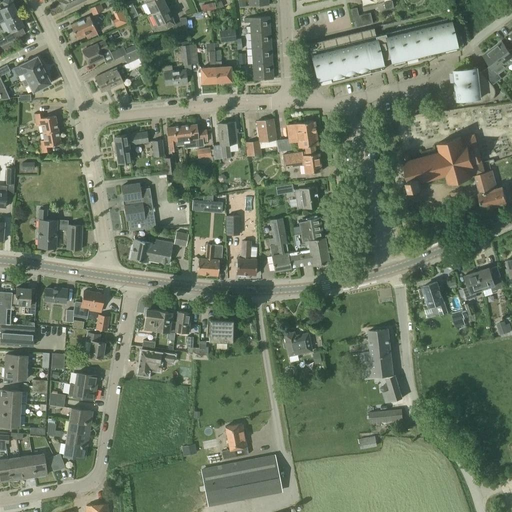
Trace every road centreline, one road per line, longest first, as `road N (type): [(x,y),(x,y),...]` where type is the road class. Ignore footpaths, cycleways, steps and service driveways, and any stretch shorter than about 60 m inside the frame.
road 1 (residential): [(132,281),(96,479),(0,501)]
road 2 (unclassified): [(480,511),(462,462),(414,399),(391,269)]
road 3 (secondary): [(350,280),(236,291),(132,281)]
road 4 (residential): [(83,121),(182,106),(289,103)]
road 5 (residential): [(391,269),(379,249),(352,100)]
road 6 (residential): [(111,278),(83,121)]
road 7 (residential): [(83,121),(73,81),(32,0)]
road 8 (secondary): [(391,269),(511,219)]
